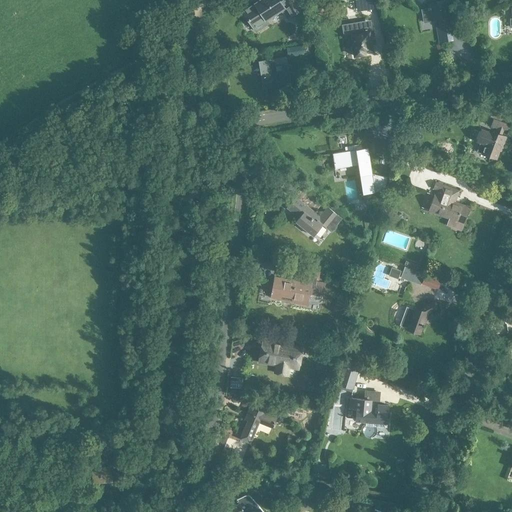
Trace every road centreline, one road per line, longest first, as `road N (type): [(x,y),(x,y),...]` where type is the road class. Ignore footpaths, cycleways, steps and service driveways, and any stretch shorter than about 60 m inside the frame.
road 1 (residential): [(155,511),(203,470),(209,448),(246,143),(262,118),(511,76)]
road 2 (residential): [(417,511),(511,260)]
